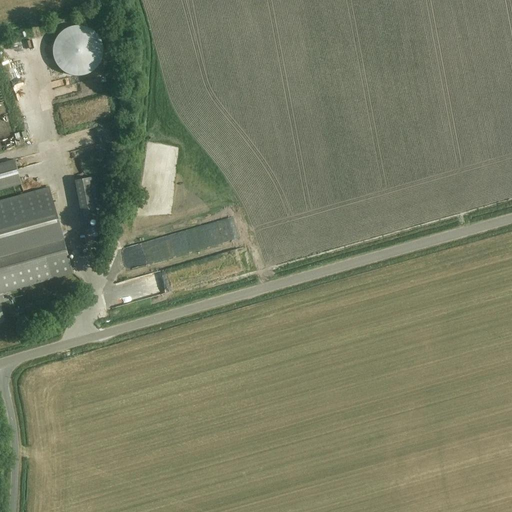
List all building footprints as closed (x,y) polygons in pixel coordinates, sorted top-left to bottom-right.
[(57,92),(65,89),(63,82),(54,85),(57,92)] [(110,99),(98,101),(100,115),(112,114),(110,99)] [(81,103),(56,109),(59,123),(71,120),(70,118),(73,118),(71,112),(77,110),(79,118),(84,117),(81,103)] [(0,104),(0,149),(12,146),(0,104)] [(37,133),(36,126),(41,124),(38,113),(25,116),(30,135),(37,133)] [(76,149),(92,145),(90,139),(74,143),(76,149)] [(97,159),(100,165),(109,161),(105,155),(97,159)] [(0,190),(21,185),(15,160),(0,164),(0,190)] [(103,218),(95,177),(75,181),(82,222),(103,218)] [(18,196),(34,191),(32,184),(16,189),(18,196)] [(0,201),(0,322),(3,321),(0,308),(0,293),(72,274),(60,228),(48,188),(0,201)] [(216,255),(191,259),(192,268),(218,264),(216,255)] [(208,268),(209,280),(235,279),(234,267),(208,268)]
